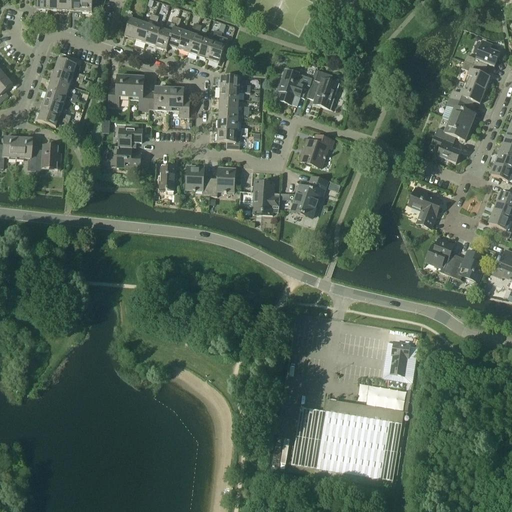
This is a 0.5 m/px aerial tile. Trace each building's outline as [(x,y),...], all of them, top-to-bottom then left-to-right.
[(48,12),(49,0),(37,0),(37,11),(48,12)] [(59,13),(60,0),(49,0),(48,12),(59,13)] [(71,13),(71,0),(60,0),(59,13),(71,13)] [(81,14),(81,0),(71,0),(71,13),(81,14)] [(99,0),(81,0),(81,14),(92,15),(92,5),(99,6),(99,0)] [(135,42),(141,24),(132,21),(133,16),(126,14),(122,27),(128,29),(125,39),(135,42)] [(168,48),(172,34),(173,30),(175,26),(177,20),(173,18),(170,28),(163,26),(162,31),(156,49),(167,53),(168,49),(168,48)] [(146,46),(152,27),(141,24),(135,42),(146,46)] [(198,59),(204,40),(205,36),(199,34),(201,28),(198,26),(195,33),(194,37),(188,55),(198,59)] [(156,49),(162,31),(152,27),(146,46),(156,49)] [(178,52),(184,33),(173,30),(172,34),(168,48),(168,49),(178,52)] [(188,55),(194,37),(184,33),(178,52),(188,55)] [(219,66),(228,41),(221,39),(222,35),(218,33),(216,40),(215,44),(209,62),(219,66)] [(209,62),(215,44),(204,40),(198,59),(209,62)] [(494,69),(499,56),(490,52),(492,46),(483,43),(476,61),(467,57),(464,63),(483,70),(485,65),(494,69)] [(58,61),(55,71),(73,78),(77,79),(83,81),(85,78),(78,75),(80,69),(80,68),(82,62),(69,58),(68,64),(58,61)] [(490,80),(481,76),(483,70),(464,63),(461,71),(469,74),(464,85),(485,93),(490,80)] [(70,88),(73,78),(55,71),(51,82),(70,88)] [(330,112),(338,86),(330,83),(332,78),(315,72),(310,88),(306,100),(314,103),(313,106),(330,112)] [(305,102),(306,100),(310,88),(304,86),(304,87),(299,85),(301,78),(285,73),(278,93),(281,94),(278,103),(291,108),(292,107),(297,109),(300,100),(305,102)] [(129,103),(131,79),(117,78),(117,90),(110,89),(108,110),(119,110),(119,104),(121,102),(129,103)] [(4,94),(11,87),(4,79),(0,81),(0,105),(8,98),(4,94)] [(148,114),(150,94),(143,93),(144,80),(131,79),(129,103),(138,103),(139,105),(139,113),(148,114)] [(239,87),(240,80),(221,79),(220,90),(250,92),(250,88),(239,87)] [(67,98),(70,88),(51,82),(48,92),(67,98)] [(479,106),(485,93),(464,85),(460,96),(453,93),(450,100),(468,107),(470,102),(479,106)] [(168,113),(169,91),(155,90),(155,94),(150,94),(148,114),(149,114),(149,111),(154,111),(154,112),(168,113)] [(239,102),(239,95),(250,96),(250,92),(220,90),(219,101),(239,102)] [(188,120),(189,102),(183,102),(184,92),(169,91),(168,113),(180,114),(179,120),(188,120)] [(63,108),(67,98),(48,92),(45,102),(63,108)] [(475,117),(466,113),(468,107),(450,100),(442,119),(450,122),(468,129),(470,130),(475,117)] [(238,113),(239,102),(219,101),(219,112),(238,113)] [(60,119),(63,108),(45,102),(41,112),(60,119)] [(56,129),(60,119),(41,112),(38,123),(56,129)] [(237,123),(238,113),(219,112),(218,122),(237,123)] [(237,134),(237,123),(218,122),(217,133),(237,134)] [(465,136),(468,129),(450,122),(445,133),(438,130),(435,137),(453,145),(456,139),(465,143),(467,137),(465,136)] [(120,131),(118,149),(129,150),(132,150),(132,144),(142,145),(142,132),(137,132),(138,127),(131,126),(130,132),(120,131)] [(239,151),(240,138),(247,139),(247,135),(241,135),(237,134),(217,133),(217,144),(227,145),(226,151),(239,151)] [(511,137),(507,135),(503,146),(511,149),(511,137)] [(460,154),(451,150),(453,145),(435,137),(431,146),(441,149),(437,158),(456,165),(460,154)] [(325,159),(328,150),(331,151),(333,143),(316,138),(314,145),(307,143),(300,164),(321,171),(324,162),(325,162),(326,160),(325,159)] [(15,160),(17,141),(3,140),(2,150),(0,150),(0,171),(3,171),(4,160),(15,160)] [(35,173),(36,153),(30,152),(31,142),(17,141),(15,160),(28,161),(27,173),(35,173)] [(511,160),(511,149),(503,146),(499,156),(511,160)] [(59,172),(60,159),(56,159),(56,149),(42,148),(42,153),(36,153),(35,173),(41,174),(41,171),(59,172)] [(140,171),(141,157),(129,156),(129,150),(118,149),(112,149),(112,157),(118,158),(117,169),(140,171)] [(511,160),(499,156),(495,166),(511,172),(511,160)] [(508,184),(511,174),(511,172),(495,166),(491,177),(508,184)] [(177,184),(177,177),(175,177),(175,168),(161,167),(161,178),(158,178),(158,186),(160,186),(160,190),(166,191),(166,193),(168,193),(174,193),(174,184),(177,184)] [(209,198),(210,183),(203,182),(204,169),(187,168),(186,192),(193,193),(195,194),(195,193),(202,193),(202,198),(209,198)] [(234,195),(235,171),(219,170),(218,183),(210,183),(209,198),(217,199),(218,194),(224,195),(226,195),(227,195),(234,195)] [(312,221),(320,196),(323,197),(327,185),(312,180),(308,192),(299,189),(291,214),(292,214),(292,213),(302,216),(302,217),(305,218),(305,217),(311,219),(311,220),(312,221)] [(278,216),(279,196),(274,196),(274,186),(254,184),(254,194),(240,193),(239,207),(242,207),(242,208),(253,208),(252,216),(272,218),(272,215),(278,216)] [(430,230),(441,203),(423,196),(424,194),(424,195),(425,194),(416,190),(410,207),(423,212),(418,225),(430,230)] [(511,210),(511,194),(511,198),(501,194),(497,205),(511,210)] [(511,210),(497,205),(493,215),(510,222),(511,216),(511,210)] [(506,232),(510,222),(493,215),(489,226),(498,230),(496,235),(509,240),(511,234),(506,232)] [(457,260),(450,258),(454,247),(438,241),(435,249),(432,247),(426,263),(441,270),(440,274),(450,278),(457,260)] [(511,253),(506,251),(502,261),(500,260),(493,277),(502,280),(502,279),(510,282),(511,283),(511,282),(511,253)] [(477,284),(484,268),(480,266),(483,259),(468,253),(464,263),(457,260),(450,278),(460,282),(462,278),(477,284)] [(403,379),(406,360),(407,361),(409,348),(393,346),(391,358),(393,358),(390,377),(403,379)] [(392,484),(401,426),(323,413),(300,410),(290,467),(392,484)]
